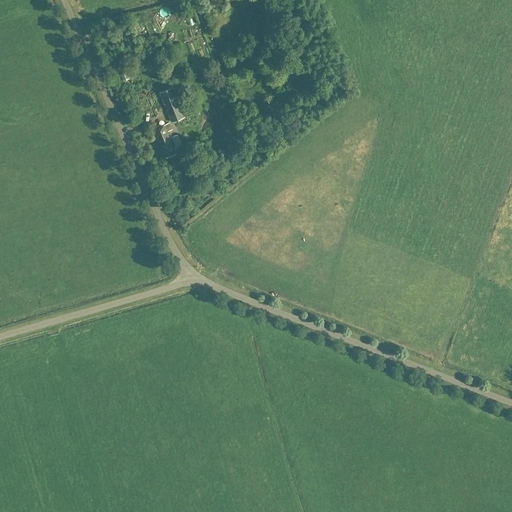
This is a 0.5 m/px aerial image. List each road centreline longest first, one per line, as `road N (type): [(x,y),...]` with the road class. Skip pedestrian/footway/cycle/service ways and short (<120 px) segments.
road 1 (unclassified): [(511,405),(190,275)]
road 2 (unclassified): [(190,275),(63,0)]
road 3 (unclassified): [(0,338),(174,287),(190,275)]
